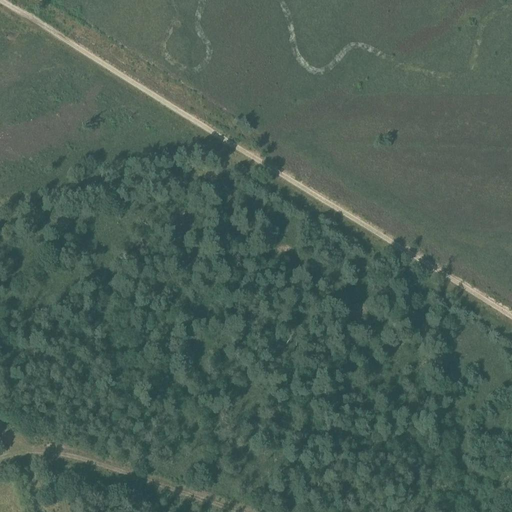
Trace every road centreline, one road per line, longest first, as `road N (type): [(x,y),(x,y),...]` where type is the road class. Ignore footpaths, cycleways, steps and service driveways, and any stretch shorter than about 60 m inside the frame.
road 1 (track): [(511,318),(0,0)]
road 2 (track): [(241,511),(70,455),(0,458)]
